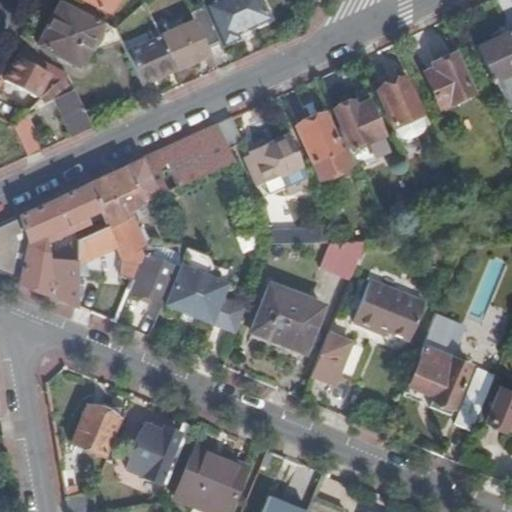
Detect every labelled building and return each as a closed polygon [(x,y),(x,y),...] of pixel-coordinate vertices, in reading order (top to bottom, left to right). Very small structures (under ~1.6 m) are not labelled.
[(79,0),(109,15),(116,0),(79,0)] [(194,24),(207,50),(219,44),(222,49),(238,41),(236,37),(269,22),(259,0),(221,0),(203,8),(204,10),(191,16),(194,24)] [(103,25),(60,2),(37,46),(79,69),(103,25)] [(174,69),(175,72),(210,56),(207,50),(194,24),(160,41),(174,69)] [(511,33),(475,50),(507,115),(509,114),(510,115),(511,115),(511,33)] [(126,56),(140,85),(174,69),(160,41),(126,56)] [(438,110),(469,96),(452,57),(432,67),(433,71),(422,76),(438,110)] [(35,98),(48,75),(17,59),(4,81),(35,98)] [(372,83),(392,128),(420,114),(404,79),(390,85),(386,76),(372,83)] [(66,77),(40,100),(45,106),(54,103),(72,139),(92,129),(66,77)] [(330,108),(351,153),(368,146),(375,161),(390,154),(368,105),(355,111),(350,98),(330,108)] [(420,114),(392,128),(396,134),(400,139),(406,139),(414,137),(421,132),(424,127),(421,119),(420,114)] [(312,164),(341,151),(324,115),(295,128),(312,164)] [(240,141),(230,120),(215,127),(227,150),(238,145),(236,143),(240,141)] [(227,150),(215,127),(166,149),(124,168),(142,204),(232,163),(227,150)] [(28,129),(16,134),(26,159),(40,153),(28,129)] [(310,185),(289,138),(270,147),(268,144),(249,153),(250,156),(244,159),(257,188),(280,177),(289,195),(310,185)] [(126,211),(142,204),(124,168),(101,179),(86,186),(101,218),(106,228),(129,217),(126,211)] [(22,286),(77,308),(76,275),(76,263),(47,262),(44,245),(101,218),(86,186),(18,217),(27,244),(25,266),(19,264),(12,282),(22,286)] [(129,289),(146,249),(152,249),(142,228),(137,230),(134,223),(138,220),(135,214),(129,217),(106,228),(77,241),(76,263),(76,275),(87,276),(85,261),(117,251),(127,265),(122,278),(126,280),(123,287),(129,289)] [(484,236),(496,236),(496,227),(484,227),(484,236)] [(279,232),(281,246),(311,245),(309,232),(279,232)] [(348,282),(363,244),(338,245),(329,245),(319,269),(348,282)] [(127,291),(162,305),(177,269),(150,258),(152,253),(146,249),(129,289),(127,291)] [(162,305),(235,335),(244,311),(219,301),(224,286),(206,279),(208,271),(204,260),(184,252),(177,269),(162,305)] [(0,271),(0,277),(12,282),(19,264),(21,259),(7,254),(0,271)] [(377,330),(386,333),(408,343),(423,305),(368,283),(351,325),(376,335),(377,330)] [(302,355),(321,309),(270,288),(252,334),(254,335),(255,334),(301,352),(300,354),(302,355)] [(384,338),(386,333),(377,330),(376,335),(384,338)] [(456,345),(428,334),(406,385),(433,396),(429,408),(449,417),(469,368),(450,361),(456,345)] [(326,336),(309,378),(333,387),(337,378),(350,384),(364,351),(326,336)] [(454,425),(471,432),(493,379),(476,372),(454,425)] [(511,399),(497,393),(486,423),(505,431),(507,427),(511,429),(511,399)] [(103,458),(117,421),(86,409),(72,446),(103,458)] [(165,488),(185,441),(181,439),(177,432),(168,429),(161,434),(144,427),(126,471),(165,488)] [(200,511),(229,511),(245,475),(213,462),(215,458),(195,450),(173,501),(200,511)] [(95,511),(94,495),(66,499),(67,511),(95,511)] [(299,511),(269,499),(263,511),(299,511)] [(341,511),(313,501),(308,511),(341,511)]
